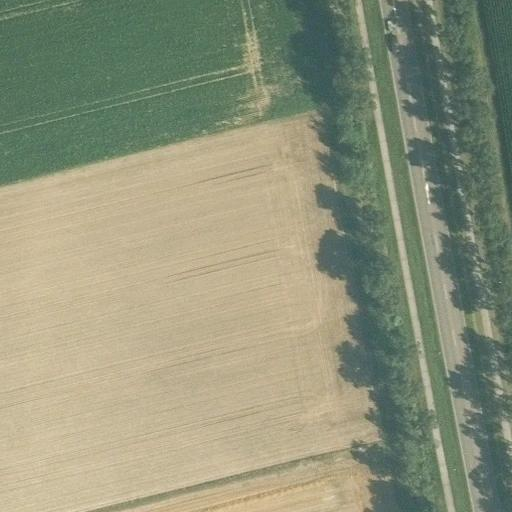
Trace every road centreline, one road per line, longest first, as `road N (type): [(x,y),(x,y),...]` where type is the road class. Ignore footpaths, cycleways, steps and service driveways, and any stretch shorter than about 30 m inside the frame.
road 1 (track): [(323,0),(376,330),(418,511)]
road 2 (primary): [(391,0),(486,511)]
road 3 (track): [(468,0),(511,226)]
